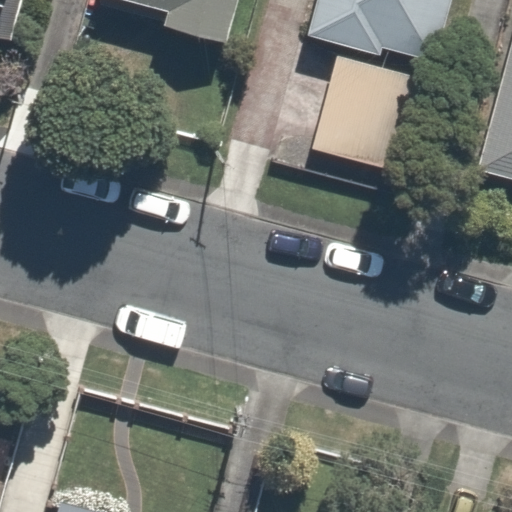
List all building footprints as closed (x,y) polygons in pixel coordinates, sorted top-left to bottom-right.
[(0,0),(0,32),(3,33),(10,0),(0,0)] [(213,32),(219,0),(82,0),(82,3),(213,32)] [(441,0),(305,0),(298,31),(426,63),(441,0)] [(511,0),(506,0),(463,168),(511,180),(511,0)] [(125,511),(130,494),(58,476),(48,511),(125,511)]
